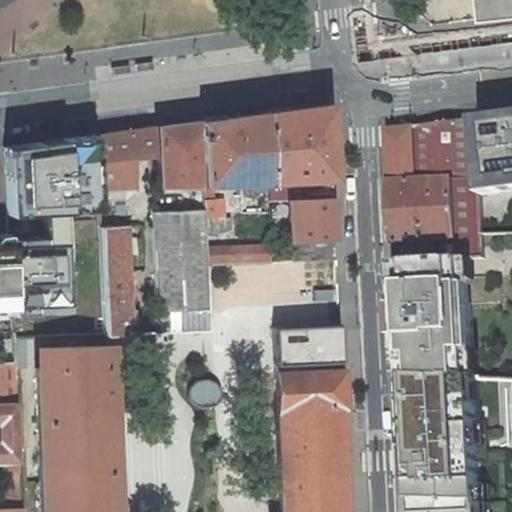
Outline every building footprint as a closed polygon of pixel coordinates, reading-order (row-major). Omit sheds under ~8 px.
[(230,0),(213,0),(215,16),(232,14),(230,0)] [(511,0),(492,0),(494,12),(511,10),(511,0)] [(328,102),(263,111),(266,181),(332,177),(328,102)] [(263,111),(198,119),(201,183),(203,211),(204,233),(220,232),(223,228),(222,198),(211,199),(210,184),(266,181),(263,111)] [(511,191),(511,115),(477,119),(481,195),(511,191)] [(198,119),(155,125),(157,150),(158,185),(201,183),(198,119)] [(386,129),(395,263),(400,262),(464,259),(470,258),(484,257),(483,235),(483,230),(481,195),(477,119),(448,122),(386,129)] [(149,149),(157,150),(155,125),(148,126),(149,149)] [(133,150),(149,149),(148,126),(133,128),(133,150)] [(133,128),(96,134),(98,200),(103,302),(104,333),(130,333),(124,224),(122,187),(128,187),(126,151),(133,150),(133,128)] [(96,134),(3,146),(6,212),(98,200),(96,134)] [(312,260),(335,259),(333,203),(289,205),(290,235),(311,234),(312,260)] [(207,309),(205,265),(204,248),(204,233),(203,211),(152,213),(157,311),(207,309)] [(129,224),(124,224),(130,333),(135,333),(129,224)] [(10,303),(7,234),(0,234),(0,308),(12,308),(11,306),(11,303),(10,303)] [(268,245),(204,248),(205,265),(208,265),(269,263),(268,245)] [(396,286),(400,377),(470,380),(468,350),(474,350),(471,282),(465,282),(464,259),(400,262),(401,285),(396,286)] [(103,302),(11,306),(12,308),(12,317),(13,336),(104,333),(103,302)] [(12,308),(0,308),(0,317),(12,317),(12,308)] [(157,332),(208,330),(207,309),(157,311),(157,332)] [(337,321),(271,324),(273,363),(339,360),(337,321)] [(107,345),(40,348),(41,368),(36,368),(41,511),(118,511),(113,365),(108,365),(107,345)] [(468,350),(470,380),(475,380),(480,381),(478,350),(474,350),(468,350)] [(14,362),(0,362),(0,401),(16,401),(14,362)] [(341,368),(274,372),(279,511),(345,511),(343,462),(340,406),(343,406),(341,368)] [(480,511),(475,380),(470,380),(400,377),(404,449),(409,449),(411,484),(406,485),(406,511),(480,511)] [(18,462),(16,401),(0,401),(0,416),(2,416),(3,442),(0,442),(0,462),(3,462),(18,462)] [(5,507),(20,507),(18,462),(3,462),(5,507)]
